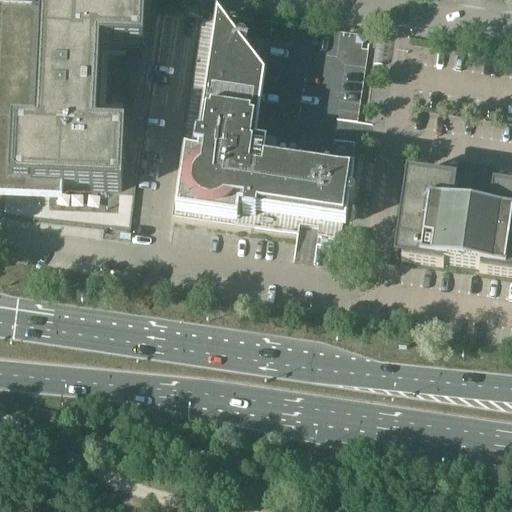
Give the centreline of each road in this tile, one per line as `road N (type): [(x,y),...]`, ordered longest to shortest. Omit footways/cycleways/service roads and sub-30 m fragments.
road 1 (primary): [(0,374),(511,447)]
road 2 (primary): [(511,389),(23,326)]
road 3 (track): [(0,422),(111,477),(224,511)]
road 4 (unclassified): [(323,0),(511,28)]
